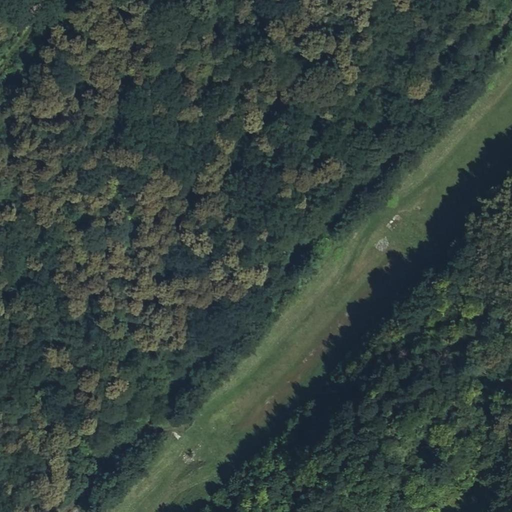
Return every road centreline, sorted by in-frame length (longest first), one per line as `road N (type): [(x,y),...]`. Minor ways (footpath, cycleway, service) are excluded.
road 1 (track): [(511,7),(63,511)]
road 2 (track): [(139,430),(182,421),(242,470)]
